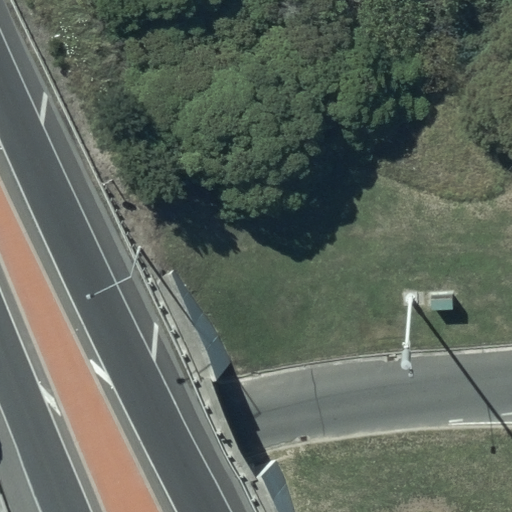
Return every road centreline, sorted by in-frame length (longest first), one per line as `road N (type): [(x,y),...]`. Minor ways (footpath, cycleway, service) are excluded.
road 1 (trunk): [(28,511),(244,419),(399,386),(511,378)]
road 2 (trunk): [(0,87),(201,511)]
road 3 (trunk): [(72,511),(0,338)]
